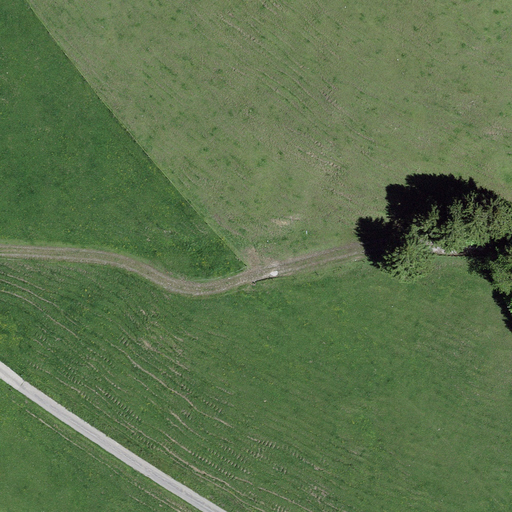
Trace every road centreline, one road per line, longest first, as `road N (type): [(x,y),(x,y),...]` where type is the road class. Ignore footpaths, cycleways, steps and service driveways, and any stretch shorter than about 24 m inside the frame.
road 1 (track): [(0,252),(113,259),(191,289),(375,244),(491,247)]
road 2 (track): [(215,511),(0,365)]
